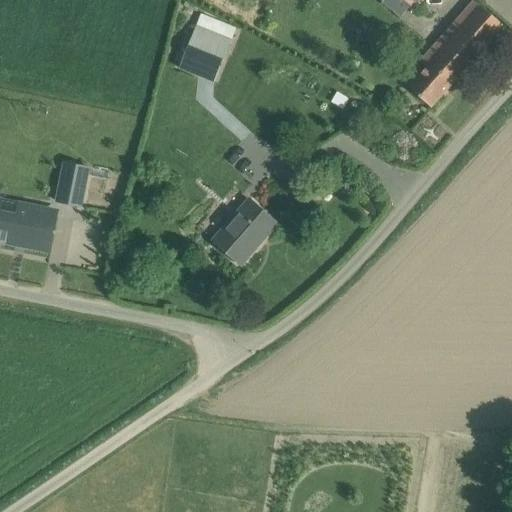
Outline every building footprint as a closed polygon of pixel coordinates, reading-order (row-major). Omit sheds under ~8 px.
[(404,0),(415,10),(424,0),(404,0)] [(421,62),(428,67),(409,88),(417,94),(432,107),(504,26),(489,12),(475,1),(421,62)] [(199,26),(181,69),(214,83),(232,40),(199,26)] [(65,163),(58,202),(81,207),(89,168),(65,163)] [(206,192),(231,203),(238,188),(212,177),(206,192)] [(214,241),(241,265),(278,224),(250,200),(214,241)] [(0,211),(0,239),(26,245),(26,246),(49,251),(56,218),(19,210),(18,215),(0,211)]
